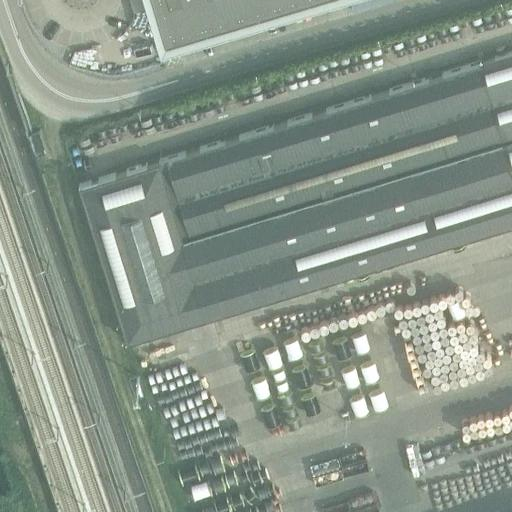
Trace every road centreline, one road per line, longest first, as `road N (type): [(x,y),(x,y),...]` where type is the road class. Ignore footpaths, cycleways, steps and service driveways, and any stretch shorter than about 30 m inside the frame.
road 1 (tertiary): [(4,0),(37,74),(60,92),(106,102),(457,0)]
road 2 (track): [(167,511),(66,208),(50,119),(60,92)]
